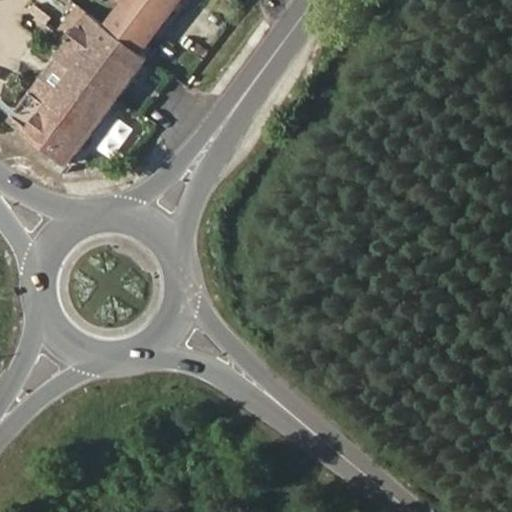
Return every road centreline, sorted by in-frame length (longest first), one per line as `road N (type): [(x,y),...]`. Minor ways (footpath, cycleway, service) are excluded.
road 1 (primary): [(242,101),(167,179),(110,219)]
road 2 (secondary): [(304,417),(185,286)]
road 3 (primary): [(181,265),(195,196),(242,101)]
road 4 (secondary): [(146,350),(225,373),(304,417)]
road 5 (secondary): [(304,417),(420,511)]
road 6 (primary): [(0,424),(76,370),(128,356)]
road 7 (primary): [(317,0),(242,101)]
road 8 (primary): [(48,302),(0,417)]
